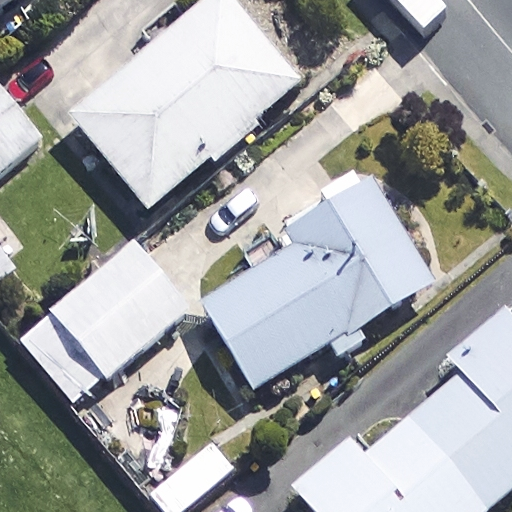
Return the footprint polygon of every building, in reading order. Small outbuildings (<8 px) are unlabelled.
[(0,0),(0,28),(36,0),(0,0)] [(304,102),(227,7),(75,132),(152,226),(304,102)] [(0,188),(44,152),(0,97),(0,188)] [(436,280),(371,175),(360,181),(353,170),(320,190),(327,201),(284,228),(293,242),(198,300),(253,389),(330,342),(338,356),(367,338),(360,327),(436,280)] [(189,306),(134,240),(19,336),(74,402),(189,306)] [(0,293),(18,281),(0,254),(0,293)] [(507,511),(511,508),(511,328),(511,329),(453,377),(466,393),(377,467),(363,450),(297,505),(303,511),(507,511)] [(205,511),(238,483),(211,453),(150,508),(153,511),(205,511)]
